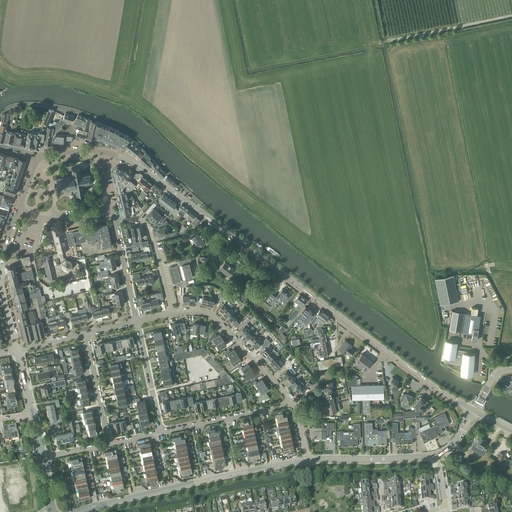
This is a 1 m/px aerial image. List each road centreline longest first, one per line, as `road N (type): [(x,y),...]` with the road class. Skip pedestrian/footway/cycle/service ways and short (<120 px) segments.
road 1 (tertiary): [(472,410),(139,168),(98,151)]
road 2 (tertiary): [(80,511),(308,459)]
road 3 (residential): [(294,404),(211,316),(170,313)]
road 4 (residential): [(161,432),(294,404)]
road 5 (track): [(511,15),(383,42)]
road 6 (tertiary): [(308,459),(436,455)]
road 7 (residential): [(170,313),(149,228),(137,219),(115,223)]
